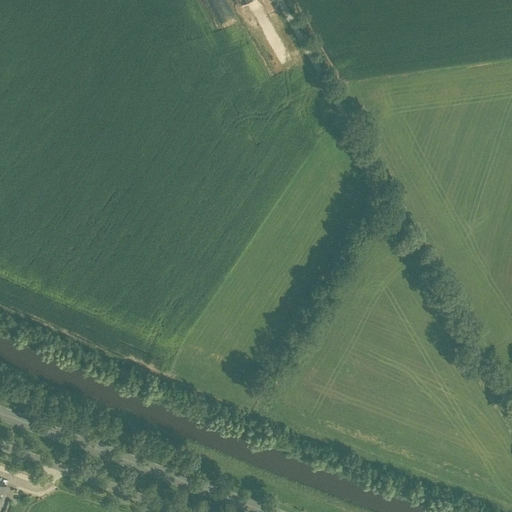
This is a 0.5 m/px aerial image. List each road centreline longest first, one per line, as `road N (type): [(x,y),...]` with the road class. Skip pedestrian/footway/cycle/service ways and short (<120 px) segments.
road 1 (unclassified): [(511,409),(278,0)]
road 2 (primary): [(265,511),(0,413)]
road 3 (unclassified): [(177,511),(0,446)]
